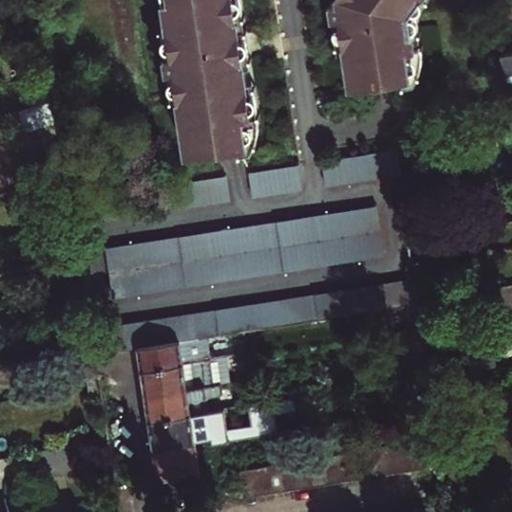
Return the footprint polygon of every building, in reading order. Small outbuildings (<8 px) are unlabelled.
[(161,0),(170,54),(163,55),(166,71),(172,70),(184,153),(234,145),(246,144),(241,117),(249,115),(245,87),(241,60),(236,31),(234,18),(231,0),(161,0)] [(241,0),(231,0),(234,18),(243,16),(241,0)] [(511,0),(334,0),(335,0),(329,1),(331,16),(337,15),(348,85),(398,77),(409,75),(409,73),(405,49),(412,48),(409,33),(406,10),(413,0),(511,0)] [(413,0),(406,10),(409,33),(418,32),(415,12),(424,0),(413,0)] [(245,30),(236,31),(241,60),(249,59),(247,47),(245,30)] [(413,77),(416,74),(418,67),(419,60),(420,53),(420,47),(412,48),(405,49),(409,73),(409,75),(398,77),(399,85),(405,82),(409,80),(413,77)] [(511,51),(499,54),(505,84),(511,83),(511,51)] [(253,86),(245,87),(249,115),(257,114),(253,86)] [(257,114),(249,115),(241,117),(246,144),(234,145),(236,154),(252,144),(257,114)] [(325,159),(329,184),(403,172),(399,146),(325,159)] [(301,162),(228,174),(233,200),(305,188),(301,162)] [(203,178),(155,186),(160,212),(207,204),(203,178)] [(142,215),(138,189),(74,200),(78,226),(142,215)] [(378,201),(107,246),(115,297),(387,252),(378,201)] [(141,346),(214,334),(215,334),(420,300),(416,273),(120,322),(125,349),(141,346)] [(144,369),(204,360),(201,347),(216,345),(214,334),(141,346),(143,359),(144,369)] [(101,374),(97,359),(62,369),(66,383),(101,374)] [(206,375),(204,360),(144,369),(147,384),(148,394),(222,382),(221,373),(206,375)] [(152,418),(192,412),(212,409),(210,396),(228,393),(227,381),(222,382),(148,394),(150,409),(152,418)] [(154,435),(156,447),(216,438),(216,443),(228,441),(304,429),(298,395),(251,402),(254,423),(231,426),(228,406),(212,409),(192,412),(152,418),(154,435)] [(417,439),(439,435),(435,406),(412,410),(417,439)] [(417,439),(242,469),(246,496),(443,462),(439,435),(417,439)] [(216,438),(156,447),(158,458),(158,461),(160,469),(165,475),(192,471),(201,469),(198,450),(215,447),(215,449),(229,447),(228,441),(216,443),(216,438)] [(196,491),(192,471),(165,475),(163,495),(196,491)] [(449,511),(448,501),(385,511),(449,511)]
